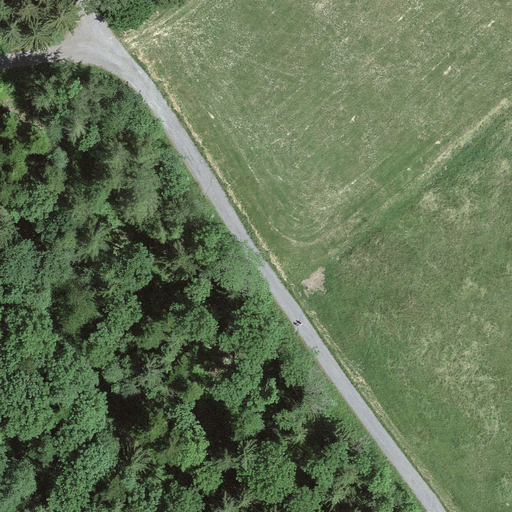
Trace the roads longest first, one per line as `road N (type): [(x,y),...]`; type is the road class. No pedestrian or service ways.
road 1 (track): [(437,511),(130,74)]
road 2 (track): [(130,74),(59,60),(0,66)]
